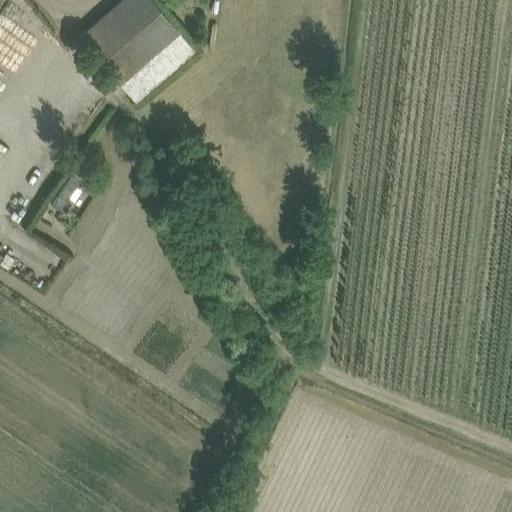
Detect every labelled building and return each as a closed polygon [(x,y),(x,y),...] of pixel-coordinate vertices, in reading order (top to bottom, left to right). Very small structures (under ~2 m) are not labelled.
[(152,0),(118,0),(78,35),(134,99),(194,48),(152,0)] [(0,16),(0,62),(19,74),(46,32),(7,7),(0,16)] [(63,183),(50,202),(59,208),(72,189),(63,183)] [(300,253),(296,269),(309,272),(313,256),(300,253)] [(296,496),(333,414),(315,406),(277,488),(296,496)] [(374,472),(389,437),(340,417),(317,470),(332,476),(342,454),(350,458),(346,467),(350,469),(347,477),(359,482),(365,468),(374,472)] [(392,443),(390,468),(406,469),(407,444),(392,443)] [(400,499),(420,507),(439,458),(419,450),(400,499)] [(511,511),(511,488),(468,469),(467,470),(453,463),(431,511),(511,511)]
